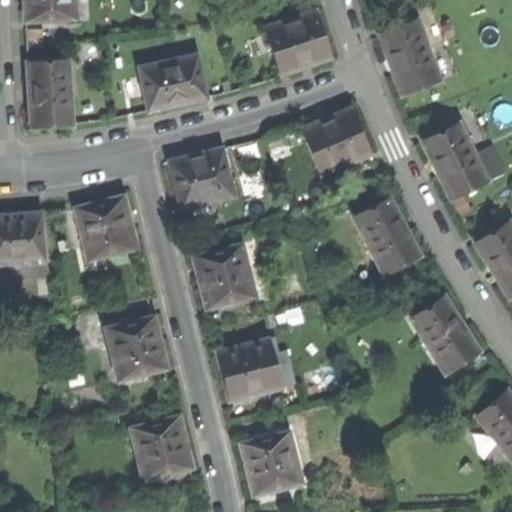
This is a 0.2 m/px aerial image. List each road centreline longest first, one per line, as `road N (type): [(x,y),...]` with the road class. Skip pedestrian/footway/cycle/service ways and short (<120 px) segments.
road 1 (residential): [(132,151),(146,173),(228,511)]
road 2 (residential): [(511,340),(442,226),(369,74)]
road 3 (residential): [(132,151),(152,138),(369,74)]
road 4 (residential): [(8,174),(0,29)]
road 5 (residential): [(8,174),(132,151)]
